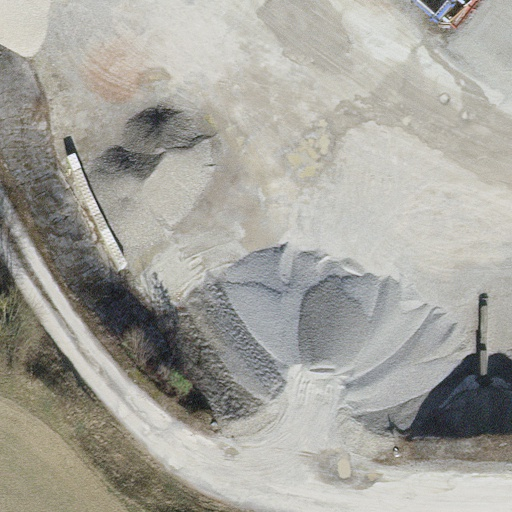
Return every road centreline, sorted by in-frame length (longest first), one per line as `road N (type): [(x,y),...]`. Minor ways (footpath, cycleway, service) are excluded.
road 1 (track): [(511,508),(248,502),(128,409),(0,212)]
road 2 (track): [(511,133),(265,35),(228,0)]
